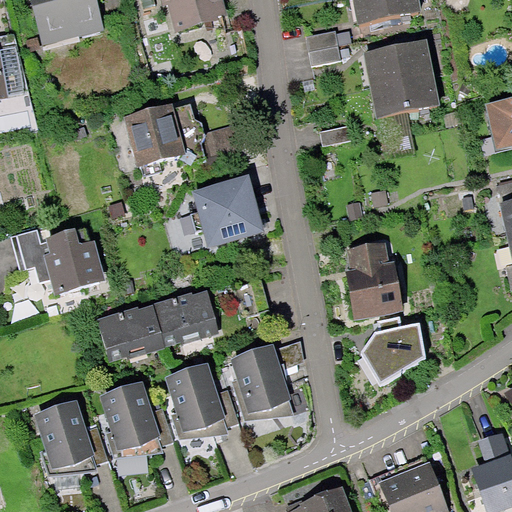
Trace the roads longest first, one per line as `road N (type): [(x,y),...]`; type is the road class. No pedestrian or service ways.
road 1 (residential): [(262,0),(331,447)]
road 2 (residential): [(511,353),(448,394),(331,447)]
road 3 (residential): [(331,447),(167,511)]
